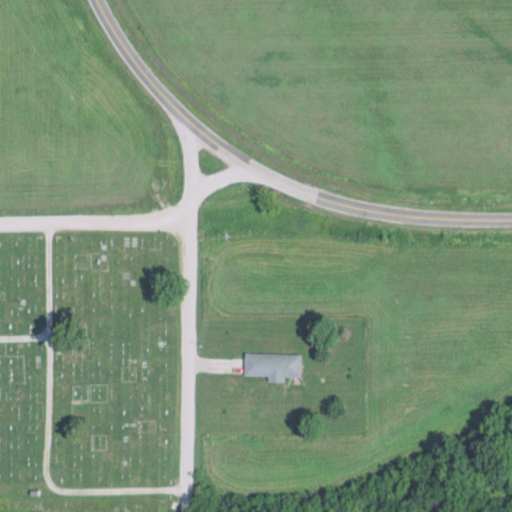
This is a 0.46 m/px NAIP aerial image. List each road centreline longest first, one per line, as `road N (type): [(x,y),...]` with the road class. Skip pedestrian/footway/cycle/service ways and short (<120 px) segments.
road 1 (secondary): [(101,0),(187,123),(254,173),(366,210),(438,219)]
road 2 (residential): [(184,511),(190,219)]
road 3 (residential): [(0,222),(190,219)]
